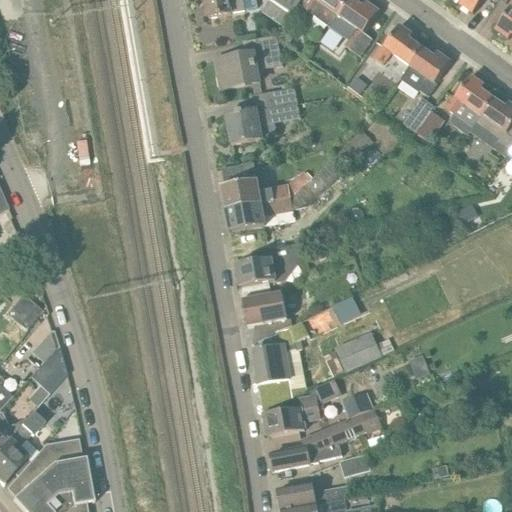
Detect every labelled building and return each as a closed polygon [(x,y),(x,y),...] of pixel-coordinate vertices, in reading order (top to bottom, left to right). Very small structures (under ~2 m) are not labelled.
[(204,0),(209,20),(249,12),(246,0),(204,0)] [(285,29),(301,0),(271,0),(262,15),(285,29)] [(350,1),(349,0),(312,0),(309,0),(303,9),(330,29),(350,1)] [(461,0),(463,1),(460,6),(473,16),(483,0),(461,0)] [(362,9),(350,1),(330,29),(348,42),(345,47),(361,58),(372,41),(364,35),(379,13),(366,4),(362,9)] [(511,36),(511,7),(495,32),(508,41),(511,36)] [(422,51),(410,42),(413,37),(400,28),(384,50),(382,48),(374,60),(383,67),(392,56),(410,68),(422,51)] [(289,46),(294,37),(286,32),(280,41),(289,46)] [(222,92),(261,85),(259,72),(283,68),(276,38),(243,44),(245,58),(217,63),(222,92)] [(434,59),(422,51),(410,68),(410,69),(401,82),(419,95),(420,93),(429,99),(436,86),(451,64),(438,54),(434,59)] [(494,102),(481,93),(484,87),(471,78),(456,100),(454,98),(446,111),(473,131),(494,102)] [(357,80),(348,93),(359,100),(367,88),(357,80)] [(233,148),(278,139),(275,124),(301,119),(295,90),(253,98),(255,111),(227,117),(233,148)] [(412,140),(434,108),(422,100),(400,131),(412,140)] [(505,110),(494,102),(473,131),(485,140),(483,144),(506,160),(507,159),(511,151),(511,140),(507,137),(511,129),(511,107),(509,105),(505,110)] [(431,114),(416,136),(430,146),(445,124),(431,114)] [(308,209),(345,173),(374,145),(362,132),(307,186),(291,201),(226,213),(231,235),(296,223),(294,213),(308,209)] [(261,194),(259,183),(255,167),(218,174),(226,213),(291,201),(307,186),(299,177),(288,187),(272,190),(272,192),(261,194)] [(331,250),(347,243),(344,234),(330,237),(331,250)] [(241,291),(277,284),(275,271),(299,267),(299,265),(309,262),(306,247),(270,254),(272,261),(237,268),(241,291)] [(288,322),(282,295),(243,302),(248,330),(275,325),(277,333),(293,328),(291,321),(288,322)] [(20,327),(36,307),(22,296),(6,316),(20,327)] [(338,323),(358,312),(353,301),(333,311),(338,323)] [(291,403),(288,383),(305,380),(300,352),(303,352),(301,343),(310,339),(301,325),(293,328),(277,333),(279,348),(252,353),(258,388),(259,388),(264,416),(291,403)] [(346,376),(385,359),(379,346),(373,334),(335,352),(346,376)] [(379,346),(385,359),(394,354),(389,342),(379,346)] [(47,396),(65,377),(57,349),(29,379),(47,396)] [(426,359),(411,363),(416,381),(430,378),(426,359)] [(322,423),(320,413),(325,412),(324,406),(341,398),(335,383),(308,396),(308,399),(301,400),(303,411),(293,413),(291,403),(264,416),(268,440),(307,432),(306,425),(322,423)] [(349,422),(374,411),(367,395),(342,406),(349,422)] [(33,438),(51,417),(40,408),(21,428),(0,451),(0,485),(3,489),(29,459),(19,449),(31,436),(33,438)] [(275,474),(311,467),(311,466),(319,465),(342,461),(340,447),(382,428),(374,411),(349,422),(302,443),(304,450),(273,457),(275,474)] [(6,428),(0,414),(0,451),(21,428),(16,424),(6,428)] [(78,462),(75,442),(46,447),(18,479),(27,490),(13,502),(22,511),(30,511),(58,487),(90,482),(86,461),(78,462)] [(345,480),(370,472),(366,456),(340,464),(345,480)] [(94,505),(94,503),(90,482),(58,487),(30,511),(87,511),(86,506),(92,505),(94,505)] [(315,495),(314,485),(279,492),(283,511),(292,511),(343,503),(343,502),(355,500),(353,486),(332,491),(315,495)] [(344,511),(343,503),(292,511),(344,511)]
